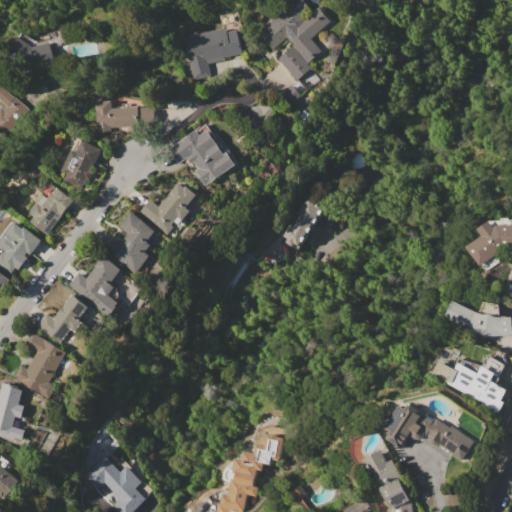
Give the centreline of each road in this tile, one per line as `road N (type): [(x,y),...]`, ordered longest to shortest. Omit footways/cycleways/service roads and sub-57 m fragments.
road 1 (residential): [(245,87),(217,98),(135,162),(0,331)]
road 2 (residential): [(511,14),(485,61),(359,193)]
